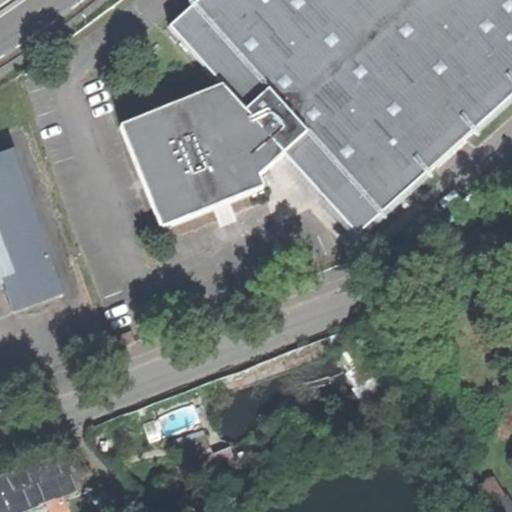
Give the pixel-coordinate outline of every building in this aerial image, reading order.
[(284,156),(358,239),(511,100),(511,0),(201,0),(169,29),(223,89),(284,156)] [(259,178),(284,156),(223,89),(123,129),(163,231),(265,190),(259,178)] [(20,149),(0,157),(0,234),(17,279),(9,282),(21,311),(69,296),(20,149)] [(0,285),(9,282),(17,279),(0,234),(0,285)] [(0,478),(0,511),(43,495),(46,503),(77,490),(62,453),(0,478)] [(182,469),(186,481),(222,468),(218,456),(182,469)] [(474,492),(487,511),(503,502),(490,482),(474,492)]
